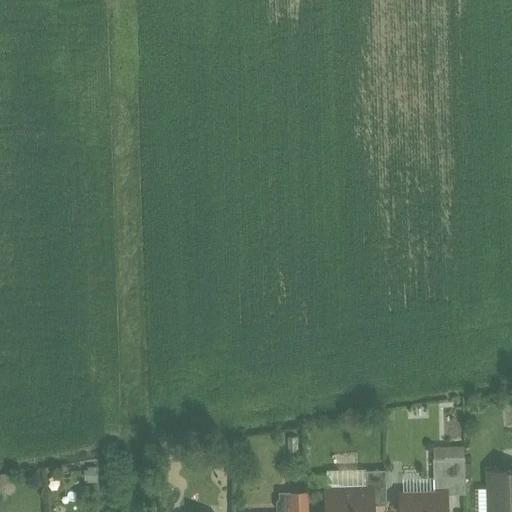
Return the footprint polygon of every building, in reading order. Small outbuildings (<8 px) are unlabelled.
[(465,459),(433,459),(434,494),(445,493),(445,495),(466,494),(465,459)] [(387,505),(386,470),(365,470),(366,488),(372,488),(373,505),(387,505)] [(511,511),(511,470),(489,471),(489,511),(511,511)] [(366,488),(325,490),(326,510),(321,510),(320,511),(372,511),(373,505),(372,488),(366,488)] [(308,511),(308,493),(288,493),(288,511),(308,511)] [(445,511),(445,495),(445,493),(434,494),(401,494),(401,511),(445,511)]
